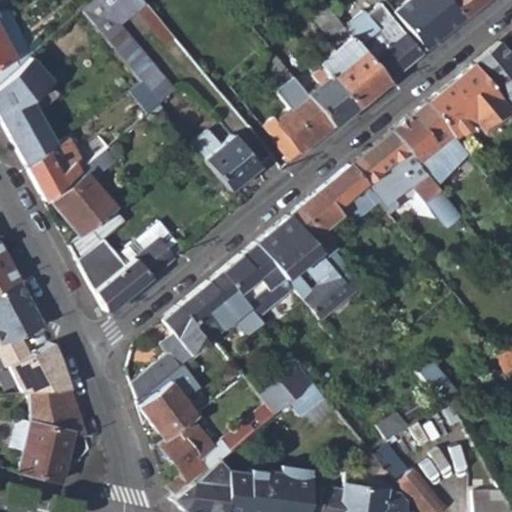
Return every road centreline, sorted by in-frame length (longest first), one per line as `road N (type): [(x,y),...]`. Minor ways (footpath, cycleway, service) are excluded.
road 1 (residential): [(511,2),(85,352)]
road 2 (residential): [(0,192),(85,352)]
road 3 (residential): [(85,352),(119,461),(125,511)]
